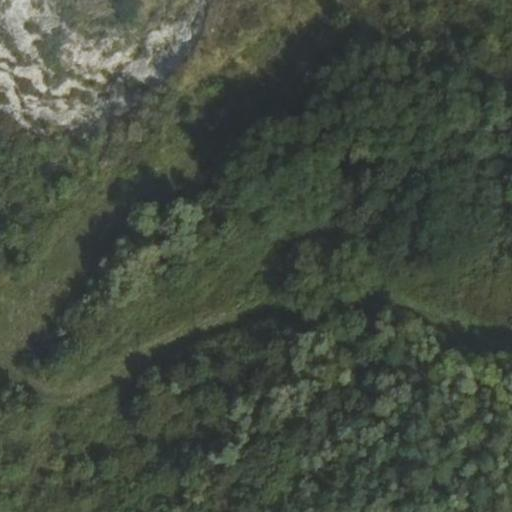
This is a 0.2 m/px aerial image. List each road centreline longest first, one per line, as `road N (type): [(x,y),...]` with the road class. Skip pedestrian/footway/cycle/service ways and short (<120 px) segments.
road 1 (track): [(511,358),(330,311),(205,316),(71,401),(0,362)]
road 2 (track): [(311,0),(214,87),(37,82),(0,71)]
